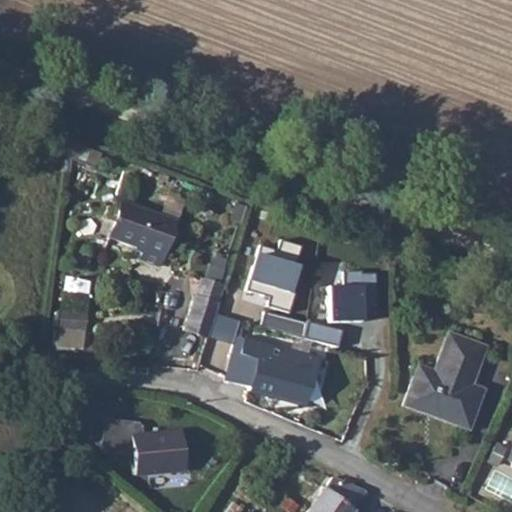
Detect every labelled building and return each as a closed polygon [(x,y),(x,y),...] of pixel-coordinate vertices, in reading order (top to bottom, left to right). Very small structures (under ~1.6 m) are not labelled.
[(174,222),(120,202),(107,237),(143,250),(140,259),(158,265),(174,222)] [(276,251),(261,247),(247,290),(271,297),(269,304),(290,310),(304,266),(295,263),(300,246),(280,240),(276,251)] [(359,272),(344,273),(344,287),(328,287),(330,324),(365,322),(364,309),(374,308),(373,276),(359,276),(359,272)] [(82,352),(92,283),(63,279),(54,348),(82,352)] [(184,325),(206,333),(222,287),(200,279),(184,325)] [(305,324),(262,315),(259,327),(302,337),(305,324)] [(211,337),(236,344),(239,335),(242,323),(217,316),(211,337)] [(339,332),(305,324),(302,337),(336,345),(339,332)] [(449,331),(435,369),(418,363),(402,405),(472,431),(488,389),(475,384),(489,346),(449,331)] [(236,344),(226,381),(245,386),(244,390),(306,407),(320,357),(239,335),(236,344)] [(137,422),(103,417),(98,446),(103,452),(132,456),(130,436),(141,435),(141,427),(137,422)] [(141,435),(130,436),(132,456),(134,476),(184,472),(180,432),(141,435)] [(511,445),(510,450),(497,443),(492,452),(511,462),(511,445)] [(355,501),(323,484),(303,511),(347,511),(354,502),(355,501)]
